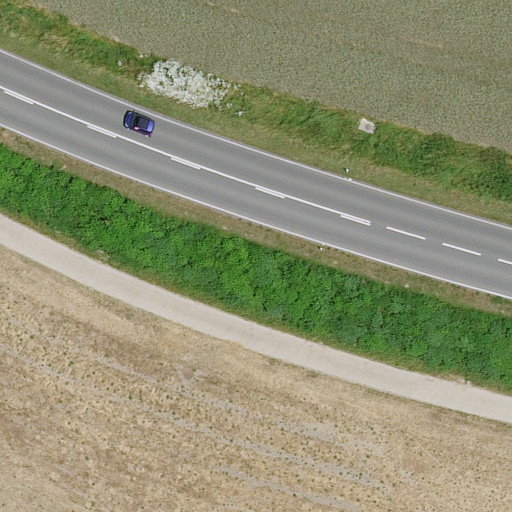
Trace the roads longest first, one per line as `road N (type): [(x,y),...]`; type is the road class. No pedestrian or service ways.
road 1 (track): [(511,412),(282,345),(75,267),(0,227)]
road 2 (secondary): [(511,264),(193,165),(0,88)]
